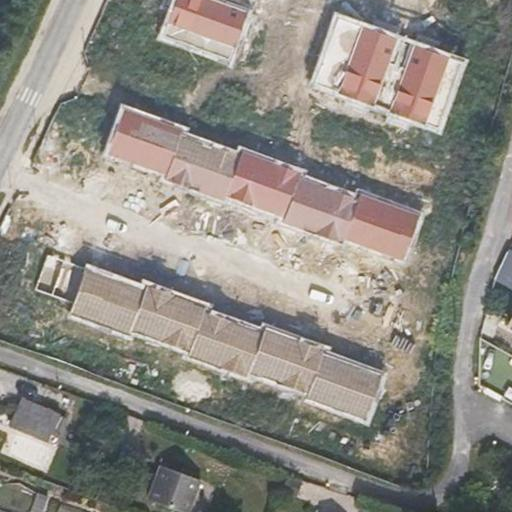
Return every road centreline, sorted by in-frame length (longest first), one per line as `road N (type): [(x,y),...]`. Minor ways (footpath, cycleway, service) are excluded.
road 1 (residential): [(0,356),(392,497),(452,487),(464,473),(461,405),(475,295),(511,166)]
road 2 (residential): [(73,0),(0,152)]
